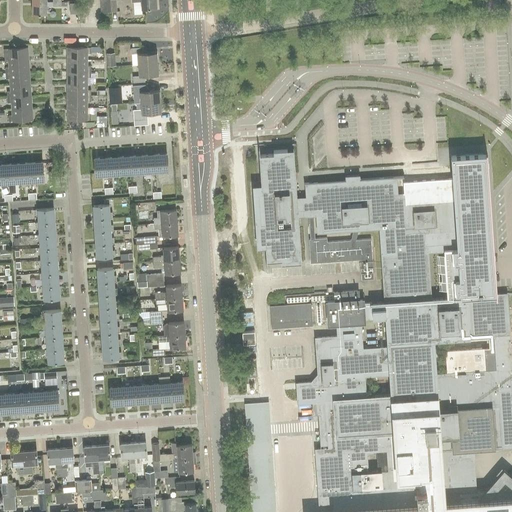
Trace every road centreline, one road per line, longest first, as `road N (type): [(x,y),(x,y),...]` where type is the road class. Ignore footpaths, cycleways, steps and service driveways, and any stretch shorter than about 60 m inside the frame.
road 1 (tertiary): [(217,416),(196,136)]
road 2 (residential): [(89,425),(70,145)]
road 3 (residential): [(328,70),(379,70),(449,86),(511,122)]
road 4 (residential): [(17,31),(190,34)]
road 5 (residential): [(190,34),(347,12)]
road 6 (residential): [(217,416),(89,425)]
